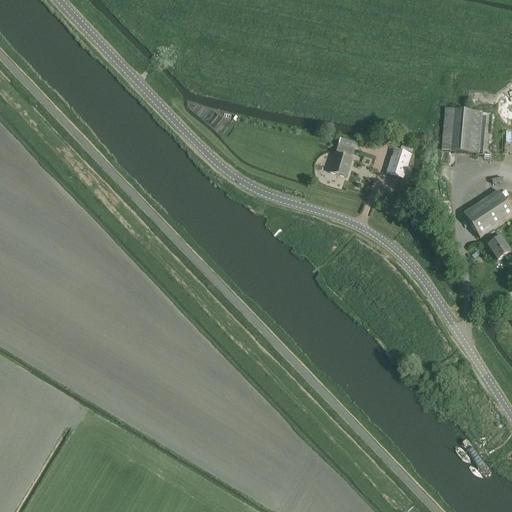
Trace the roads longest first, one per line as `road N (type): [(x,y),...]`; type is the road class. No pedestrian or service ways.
road 1 (unclassified): [(437,511),(0,54)]
road 2 (unclassified): [(511,418),(405,259),(360,227),(229,173),(59,0)]
